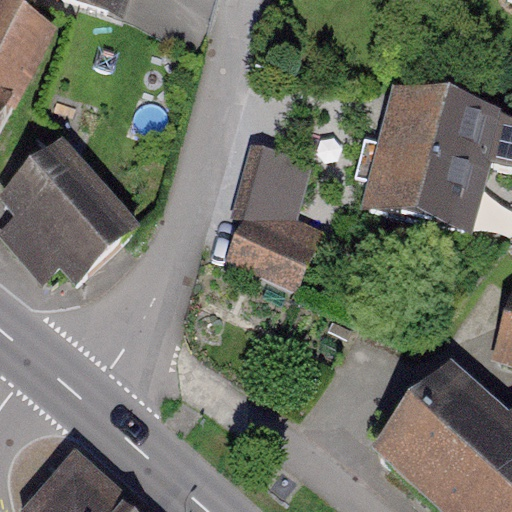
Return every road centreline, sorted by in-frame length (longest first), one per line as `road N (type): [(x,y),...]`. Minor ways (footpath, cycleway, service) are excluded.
road 1 (residential): [(63,380),(108,372),(157,300),(179,251),(247,0)]
road 2 (primary): [(63,380),(210,511)]
